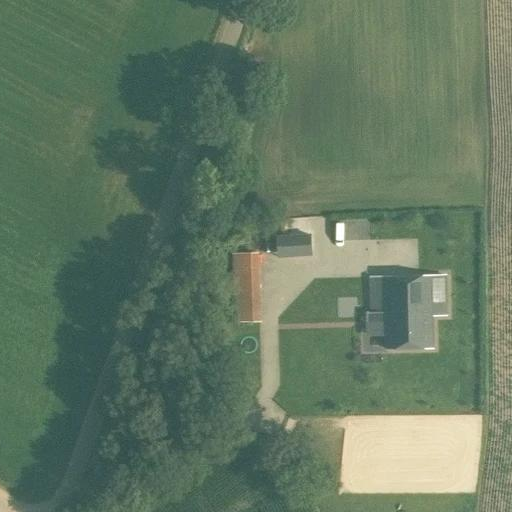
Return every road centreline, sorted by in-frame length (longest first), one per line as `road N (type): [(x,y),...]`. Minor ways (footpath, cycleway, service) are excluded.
road 1 (unclassified): [(54,511),(244,0)]
road 2 (unclassified): [(271,379),(241,427),(124,511)]
